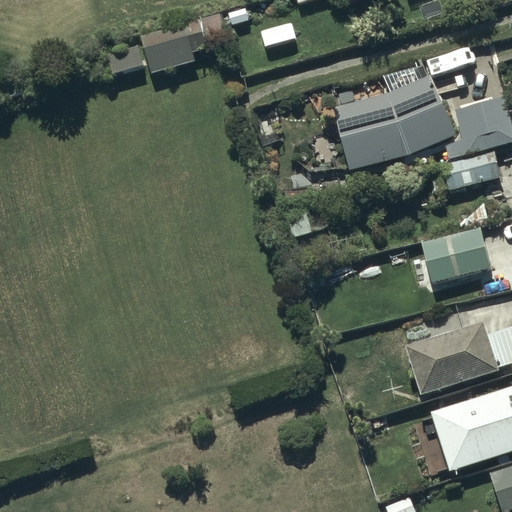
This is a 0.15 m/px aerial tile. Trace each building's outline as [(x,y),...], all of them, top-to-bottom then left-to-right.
[(223,12),(144,35),(147,46),(111,56),(116,74),(150,64),(153,75),(197,62),(194,53),(211,48),(209,42),(230,36),(223,12)] [(298,39),(257,54),(262,70),(304,55),(298,39)] [(335,110),(350,173),(410,157),(458,136),(432,77),(390,96),(335,110)] [(431,167),(439,192),(452,188),(453,191),(504,176),(496,150),(511,145),(511,117),(506,99),(455,113),(463,141),(445,146),(450,161),(431,167)] [(267,116),(252,120),(266,173),(281,169),(267,116)] [(482,233),(423,248),(432,289),(493,274),(482,233)] [(411,348),(424,394),(503,372),(502,367),(511,364),(511,328),(490,335),(487,326),(411,348)] [(511,388),(432,414),(450,473),(511,453),(511,388)] [(511,467),(490,474),(500,511),(509,511),(511,511),(511,467)] [(417,511),(411,497),(386,507),(388,511),(417,511)]
